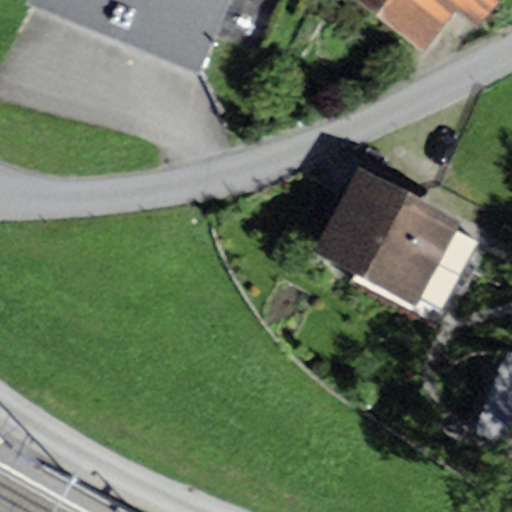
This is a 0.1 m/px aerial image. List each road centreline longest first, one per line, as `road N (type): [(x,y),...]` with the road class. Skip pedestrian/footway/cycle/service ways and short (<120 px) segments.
road 1 (residential): [(511,52),(379,118),(195,183),(76,199),(0,191)]
road 2 (residential): [(191,511),(129,485),(0,406)]
